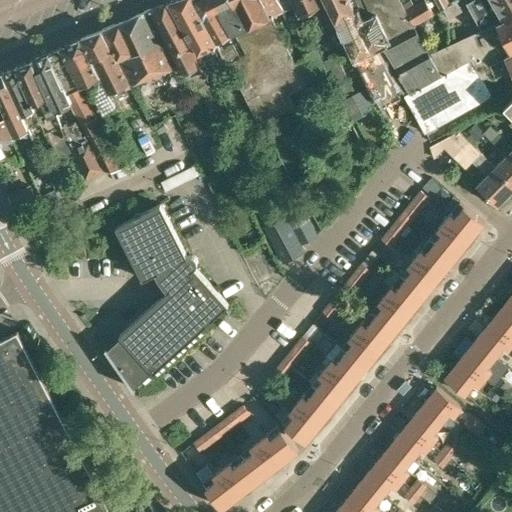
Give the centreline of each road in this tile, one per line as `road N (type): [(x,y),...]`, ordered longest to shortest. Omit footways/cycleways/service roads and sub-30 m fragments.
road 1 (residential): [(137,436),(230,360),(410,146)]
road 2 (residential): [(511,231),(318,479),(279,511)]
road 3 (residential): [(28,283),(137,436)]
